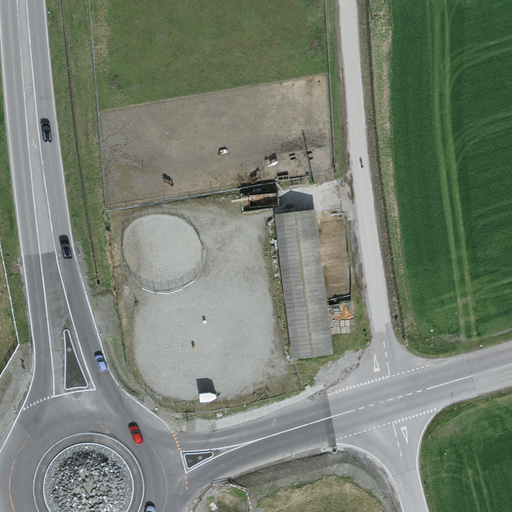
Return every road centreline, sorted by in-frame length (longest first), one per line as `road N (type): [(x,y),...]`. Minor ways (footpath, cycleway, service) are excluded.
road 1 (secondary): [(11,0),(42,333),(33,441)]
road 2 (secondary): [(123,425),(67,261),(30,0)]
road 3 (unclassified): [(346,0),(365,242),(397,396)]
road 4 (tertiary): [(156,510),(186,483),(271,435)]
road 5 (tertiary): [(271,435),(208,442),(135,434)]
road 6 (tertiary): [(388,399),(271,435)]
